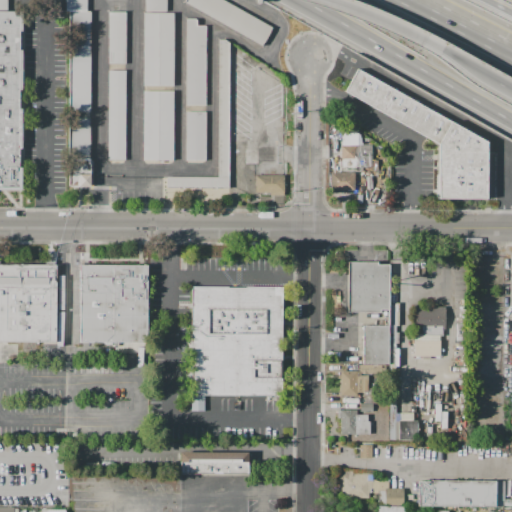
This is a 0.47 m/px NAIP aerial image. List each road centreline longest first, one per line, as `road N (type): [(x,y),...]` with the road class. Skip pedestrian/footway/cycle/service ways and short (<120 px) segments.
road 1 (residential): [(364,228),(0,228)]
road 2 (residential): [(308,511),(309,229)]
road 3 (motorway): [(301,0),(511,121)]
road 4 (residential): [(309,229),(310,57)]
